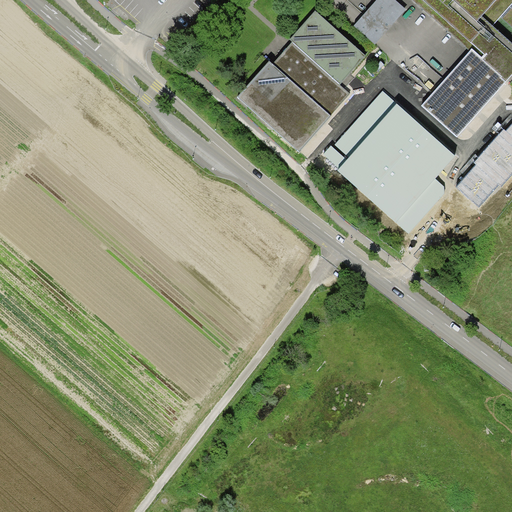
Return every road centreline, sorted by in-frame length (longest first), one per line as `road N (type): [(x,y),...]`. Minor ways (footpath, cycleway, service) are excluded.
road 1 (tertiary): [(47,0),(343,247)]
road 2 (unclassified): [(343,247),(140,511)]
road 3 (tertiary): [(343,247),(511,374)]
